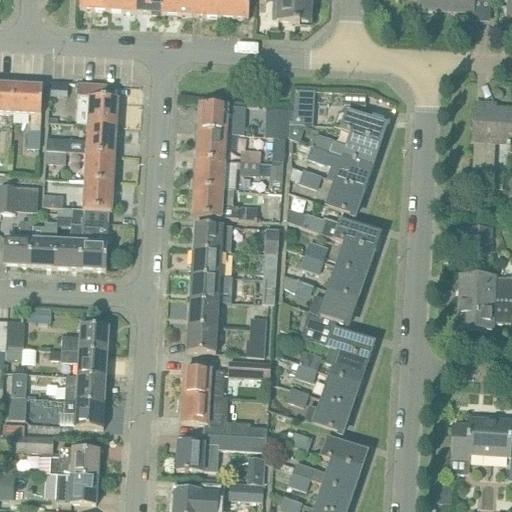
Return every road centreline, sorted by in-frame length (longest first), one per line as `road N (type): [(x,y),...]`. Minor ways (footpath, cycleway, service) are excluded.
road 1 (residential): [(411,369),(428,62)]
road 2 (residential): [(146,302),(160,50)]
road 3 (residential): [(134,511),(146,302)]
road 4 (residential): [(348,60),(160,50)]
road 5 (residential): [(146,302),(0,293)]
road 6 (residential): [(402,511),(411,369)]
road 7 (residential): [(160,50),(28,42)]
